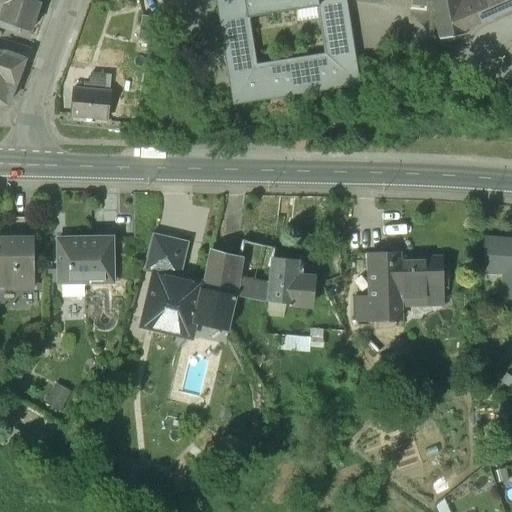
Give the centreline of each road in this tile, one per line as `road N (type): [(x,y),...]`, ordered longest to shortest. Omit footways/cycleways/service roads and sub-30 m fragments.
road 1 (secondary): [(511,180),(30,163)]
road 2 (residential): [(30,163),(29,126),(69,0)]
